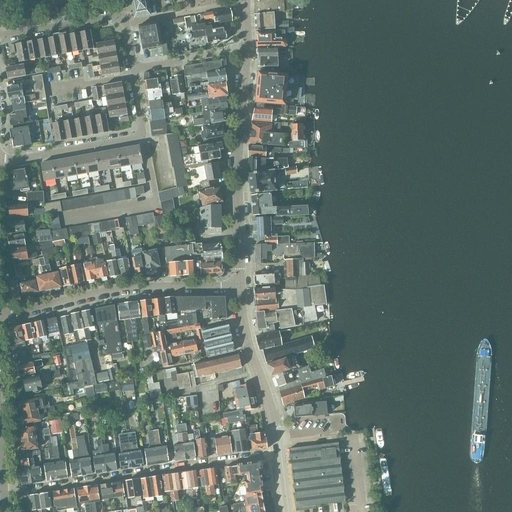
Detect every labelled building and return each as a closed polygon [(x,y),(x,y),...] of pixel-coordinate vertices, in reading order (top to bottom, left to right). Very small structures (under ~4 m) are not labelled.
[(147,2),(132,5),(133,11),(132,13),(133,15),(134,16),(134,18),(156,14),(154,1),(153,0),(148,0),(149,2),(147,2)] [(293,6),(284,7),(283,0),(254,0),(254,14),(293,11),(293,6)] [(230,9),(212,12),(203,14),(204,20),(211,19),(211,21),(214,21),(214,24),(232,21),(230,9)] [(254,14),(255,30),(275,29),(274,13),(264,14),(254,14)] [(138,26),(143,50),(162,46),(158,22),(138,26)] [(196,25),(191,26),(192,28),(194,39),(206,36),(207,43),(227,40),(227,39),(228,37),(228,33),(226,31),(225,31),(224,26),(205,30),(204,24),(196,25)] [(256,47),(258,47),(277,47),(285,47),(287,45),(287,40),(285,38),(284,30),(256,32),(256,47)] [(90,31),(79,33),(83,51),(94,49),(90,31)] [(79,33),(69,35),(72,53),(83,51),(79,33)] [(69,35),(58,37),(61,55),(72,53),(69,35)] [(58,37),(47,39),(51,56),(61,55),(58,37)] [(37,41),(40,58),(51,56),(47,39),(37,41)] [(37,41),(26,43),(29,60),(40,58),(37,41)] [(116,51),(114,41),(96,44),(98,55),(116,51)] [(19,62),(29,60),(26,43),(15,45),(19,62)] [(258,66),(270,67),(278,67),(278,66),(279,65),(279,61),(278,60),(277,47),(258,47),(258,49),(256,50),(256,54),(258,55),(258,60),(258,66)] [(118,62),(116,51),(98,55),(100,65),(118,62)] [(194,87),(225,83),(227,83),(225,60),(225,59),(224,59),(224,58),(223,58),(222,58),(221,58),(220,58),(220,59),(220,60),(220,61),(183,67),(186,88),(194,87)] [(118,62),(100,65),(102,76),(120,73),(118,62)] [(8,79),(25,76),(23,64),(6,68),(8,79)] [(270,67),(270,73),(283,75),(284,69),(278,67),(270,67)] [(288,75),(283,75),(270,73),(258,72),(255,103),(285,106),(286,99),(297,100),(300,76),(288,75)] [(144,81),(145,91),(169,88),(168,83),(160,84),(159,79),(149,80),(148,73),(143,74),(144,81)] [(32,77),(34,94),(44,92),(41,75),(32,77)] [(169,79),(172,95),(184,93),(181,76),(173,77),(173,78),(169,79)] [(121,82),(103,85),(105,96),(123,93),(121,82)] [(188,101),(225,97),(227,97),(227,96),(225,96),(225,93),(227,93),(225,83),(194,87),(195,95),(187,95),(188,101)] [(10,100),(11,99),(26,97),(26,95),(25,95),(25,90),(29,89),(29,84),(6,88),(8,96),(8,98),(10,100)] [(145,91),(147,101),(162,99),(161,94),(170,93),(169,88),(145,91)] [(13,106),(14,111),(19,110),(19,111),(26,110),(24,103),(46,100),(44,92),(34,94),(26,95),(26,97),(11,99),(12,106),(13,106)] [(123,93),(105,96),(107,107),(125,104),(123,93)] [(202,113),(224,110),(227,110),(225,97),(188,101),(189,107),(202,106),(202,113)] [(147,101),(148,112),(171,109),(170,104),(163,105),(162,99),(147,101)] [(125,104),(107,107),(109,118),(127,115),(125,104)] [(37,106),(39,116),(45,115),(44,105),(37,106)] [(254,109),(251,121),(271,122),(272,115),(285,116),(285,115),(303,116),(305,115),(304,108),(282,106),(281,110),(265,108),(265,109),(254,109)] [(149,122),(164,120),(165,119),(164,114),(173,113),(173,108),(171,109),(148,112),(149,122)] [(19,110),(14,111),(14,114),(9,115),(10,121),(9,121),(10,126),(33,122),(32,122),(29,119),(30,117),(26,113),(26,110),(19,111),(19,110)] [(224,110),(202,113),(192,114),(194,127),(203,126),(222,122),(226,122),(224,110)] [(106,114),(95,116),(98,134),(109,132),(106,114)] [(95,116),(84,118),(87,136),(98,134),(95,116)] [(84,118),(73,120),(76,138),(87,136),(84,118)] [(73,120),(62,122),(66,140),(76,138),(73,120)] [(164,120),(149,122),(150,125),(151,136),(154,136),(166,134),(164,120)] [(66,140),(62,122),(52,124),(55,142),(66,140)] [(222,127),(222,122),(203,126),(204,131),(202,132),(201,133),(202,138),(203,139),(203,140),(224,136),(224,135),(225,135),(226,133),(225,129),(223,128),(223,127),(222,127)] [(251,123),(249,143),(269,145),(283,146),(284,134),(271,133),(271,124),(251,123)] [(274,123),(274,129),(274,132),(280,132),(280,126),(287,126),(287,123),(274,123)] [(291,125),(292,149),(296,149),(296,141),(304,141),(303,124),(291,125)] [(28,127),(25,127),(9,130),(11,140),(12,140),(12,141),(13,147),(24,145),(31,144),(28,127)] [(185,169),(208,165),(212,164),(211,160),(218,159),(218,161),(224,161),(222,150),(223,150),(223,149),(225,149),(224,143),(222,143),(195,147),(196,154),(183,156),(184,161),(184,166),(185,169)] [(138,146),(128,148),(131,166),(142,164),(138,145),(138,146)] [(248,158),(249,158),(265,159),(274,159),(274,153),(281,153),(288,153),(288,149),(281,149),(281,148),(266,147),(248,146),(248,158)] [(117,149),(120,168),(131,166),(128,148),(117,150),(117,149)] [(117,150),(106,152),(109,170),(120,168),(117,149),(116,149),(117,150)] [(95,153),(98,172),(109,170),(106,152),(95,154),(95,153)] [(95,154),(84,156),(88,173),(98,172),(95,153),(95,154)] [(74,156),(73,157),(77,175),(88,173),(84,156),(74,158),(74,156)] [(73,158),(63,160),(66,177),(77,175),(73,157),(73,158)] [(249,158),(248,174),(288,168),(287,158),(274,159),(265,159),(249,158)] [(55,179),(52,160),(52,161),(52,162),(41,164),(44,181),(55,179)] [(52,160),(55,179),(66,177),(63,160),(52,162),(52,160)] [(212,164),(208,165),(203,166),(207,181),(202,182),(203,188),(216,185),(215,180),(220,179),(217,163),(212,164)] [(13,178),(13,179),(17,178),(18,181),(21,180),(20,178),(28,177),(27,174),(32,174),(30,164),(20,166),(21,169),(13,171),(14,177),(13,177),(14,178),(13,178)] [(248,174),(250,194),(274,191),(276,191),(275,177),(279,177),(279,174),(285,173),(286,175),(297,174),(296,167),(288,168),(248,174)] [(17,178),(13,179),(14,182),(11,183),(12,191),(20,189),(20,192),(22,191),(22,192),(25,192),(28,191),(28,190),(29,190),(28,182),(33,181),(32,174),(27,174),(28,177),(20,178),(21,180),(18,181),(17,178)] [(143,186),(134,188),(136,196),(144,194),(143,186)] [(197,193),(200,207),(222,202),(222,201),(223,198),(222,197),(220,194),(219,188),(213,189),(205,190),(205,191),(197,193)] [(283,217),(287,216),(308,215),(308,206),(272,208),(271,205),(276,205),(277,203),(277,196),(275,195),(274,191),(250,194),(252,215),(265,215),(276,214),(276,217),(283,217)] [(44,202),(43,192),(33,192),(33,195),(27,196),(28,203),(44,202)] [(172,199),(164,201),(160,202),(163,216),(175,213),(172,199)] [(33,218),(48,217),(47,214),(58,212),(62,212),(60,201),(44,204),(45,209),(32,210),(33,218)] [(9,205),(10,217),(30,216),(29,204),(9,205)] [(208,228),(220,228),(221,228),(221,206),(208,206),(199,208),(200,220),(196,220),(196,235),(209,234),(208,228)] [(165,215),(154,217),(156,229),(166,228),(169,227),(165,215)] [(287,216),(283,217),(253,219),(253,238),(270,237),(270,225),(283,224),(283,221),(287,221),(287,216)] [(121,219),(114,220),(116,229),(123,228),(121,219)] [(25,232),(24,220),(8,221),(9,227),(7,228),(8,230),(9,232),(9,233),(25,232)] [(166,228),(156,229),(158,240),(170,238),(170,233),(166,228)] [(40,243),(52,241),(50,232),(50,229),(37,232),(39,243),(40,243)] [(50,232),(52,241),(52,242),(64,240),(68,239),(66,229),(61,230),(50,232)] [(101,234),(92,235),(93,245),(103,244),(101,234)] [(9,246),(10,248),(25,245),(23,235),(8,237),(9,242),(8,243),(8,245),(9,246)] [(52,241),(40,243),(43,256),(54,254),(53,248),(52,242),(52,241)] [(163,248),(165,260),(191,259),(198,260),(203,261),(222,259),(222,258),(221,243),(221,242),(188,245),(163,248)] [(283,244),(283,245),(283,255),(286,256),(302,255),(302,259),(314,258),(314,255),(314,254),(314,243),(283,244)] [(275,245),(265,245),(255,245),(255,263),(266,263),(266,252),(273,252),(273,255),(283,255),(283,245),(275,245)] [(10,249),(10,252),(12,261),(31,258),(37,257),(36,252),(30,254),(27,255),(26,246),(10,249)] [(120,276),(115,250),(111,251),(113,260),(106,262),(109,277),(120,276)] [(119,250),(115,250),(120,276),(131,274),(128,258),(121,259),(119,250)] [(159,266),(156,250),(142,253),(146,272),(147,272),(150,273),(153,272),(155,270),(156,270),(155,267),(159,266)] [(131,259),(134,274),(139,273),(141,274),(143,273),(144,272),(145,271),(142,256),(131,259)] [(96,257),(93,258),(97,279),(107,276),(103,258),(97,260),(96,257)] [(50,289),(45,266),(43,258),(38,259),(39,265),(41,266),(42,271),(41,272),(41,274),(42,274),(43,276),(36,277),(39,292),(41,291),(41,293),(46,292),(46,290),(50,289)] [(97,279),(93,258),(89,259),(89,261),(83,263),(87,281),(97,279)] [(169,263),(170,276),(195,275),(195,269),(198,269),(198,260),(193,259),(186,260),(186,262),(169,263)] [(284,276),(296,276),(310,276),(309,266),(304,266),(303,259),(283,259),(284,276)] [(198,269),(201,269),(201,277),(218,276),(220,276),(222,273),(222,271),(223,271),(223,270),(222,270),(222,261),(222,260),(203,261),(198,260),(198,269)] [(16,278),(18,277),(22,276),(19,264),(14,266),(15,273),(16,278)] [(48,265),(45,266),(50,289),(54,288),(54,290),(59,289),(59,287),(61,287),(58,272),(51,274),(48,265)] [(80,265),(70,267),(74,284),(75,284),(76,285),(79,284),(80,283),(84,282),(80,265)] [(74,284),(70,267),(59,269),(63,286),(68,285),(69,286),(72,286),(72,284),(74,284)] [(280,273),(274,274),(254,275),(255,286),(275,284),(279,284),(278,277),(281,277),(280,273)] [(317,320),(314,306),(327,304),(324,285),(320,285),(319,275),(310,276),(296,276),(285,277),(285,290),(274,289),(274,287),(254,288),(254,289),(257,289),(257,294),(255,294),(255,301),(258,301),(258,306),(256,307),(256,313),(291,309),(295,325),(317,320)] [(18,277),(22,295),(31,293),(33,294),(35,294),(36,292),(38,292),(35,280),(25,283),(24,276),(22,276),(18,277)] [(5,283),(9,299),(10,298),(12,299),(14,299),(15,297),(20,296),(17,280),(5,283)] [(166,315),(177,313),(175,297),(173,297),(172,296),(170,297),(169,298),(164,298),(166,315)] [(177,313),(178,324),(178,328),(197,325),(195,310),(205,310),(205,311),(209,311),(209,320),(227,319),(225,297),(180,297),(180,298),(176,298),(176,297),(175,297),(177,313)] [(152,300),(154,316),(158,315),(159,322),(165,321),(162,299),(161,299),(160,298),(157,298),(157,299),(152,300)] [(142,317),(144,334),(149,334),(147,317),(152,316),(150,300),(149,300),(148,300),(146,300),(145,301),(140,301),(142,317)] [(138,302),(128,303),(133,341),(138,341),(137,332),(135,318),(140,318),(138,302)] [(133,341),(128,303),(117,304),(119,320),(125,320),(128,342),(133,341)] [(101,333),(104,332),(108,355),(112,354),(113,360),(123,358),(120,337),(119,337),(117,320),(114,305),(111,306),(109,304),(106,305),(105,307),(104,307),(102,306),(99,306),(98,308),(95,309),(97,325),(99,324),(101,333)] [(291,309),(256,313),(258,329),(262,329),(263,333),(275,330),(273,323),(279,322),(281,329),(295,326),(295,325),(291,309)] [(85,337),(86,341),(90,340),(88,328),(94,326),(91,310),(80,312),(83,329),(85,337)] [(70,318),(73,331),(83,329),(80,312),(70,315),(70,318)] [(46,320),(48,334),(59,332),(56,318),(55,318),(54,317),(51,318),(50,319),(46,320)] [(70,318),(61,320),(64,333),(64,335),(74,333),(73,331),(70,318)] [(37,322),(33,323),(37,344),(41,344),(40,337),(47,336),(43,321),(42,321),(41,320),(38,321),(37,322)] [(37,344),(33,323),(28,324),(27,323),(24,324),(23,325),(22,325),(26,341),(32,339),(34,345),(37,344)] [(201,333),(207,357),(235,350),(228,323),(201,330),(201,333)] [(169,330),(151,333),(155,352),(167,350),(167,346),(165,335),(196,330),(197,334),(201,333),(201,330),(200,324),(197,325),(178,328),(169,330)] [(25,346),(21,326),(15,327),(14,326),(11,326),(10,328),(8,329),(12,345),(20,343),(21,347),(25,346)] [(263,350),(266,362),(286,358),(314,348),(312,337),(282,345),(279,332),(256,337),(259,350),(263,350)] [(198,338),(182,342),(185,354),(198,351),(196,345),(204,343),(201,333),(197,334),(198,338)] [(143,337),(145,347),(152,346),(150,336),(143,337)] [(73,357),(69,358),(70,363),(74,362),(76,370),(72,370),(73,376),(77,375),(78,382),(71,384),(73,389),(96,384),(86,341),(85,337),(81,338),(82,344),(70,346),(73,357)] [(169,345),(167,346),(167,350),(170,349),(172,357),(175,357),(178,356),(185,354),(182,342),(169,345)] [(161,358),(158,359),(159,364),(162,363),(163,367),(173,365),(170,350),(160,352),(161,358)] [(59,355),(53,357),(55,366),(61,364),(59,355)] [(278,387),(280,391),(301,385),(326,377),(323,368),(311,372),(309,365),(300,369),(295,355),(267,365),(271,376),(274,375),(278,387)] [(41,360),(29,363),(17,365),(18,371),(16,371),(17,375),(19,375),(19,377),(35,373),(33,368),(42,366),(41,360)] [(241,362),(223,365),(224,375),(242,371),(241,362)] [(200,363),(191,365),(195,383),(204,381),(200,363)] [(191,365),(182,367),(186,385),(195,383),(191,365)] [(182,367),(173,369),(178,387),(186,385),(182,367)] [(173,369),(165,371),(169,389),(178,387),(173,369)] [(165,371),(156,373),(160,391),(169,389),(165,371)] [(242,371),(224,375),(226,384),(244,381),(242,371)] [(156,373),(147,375),(151,393),(160,391),(156,373)] [(96,377),(97,383),(109,380),(108,374),(96,377)] [(23,387),(25,388),(24,389),(25,391),(33,390),(33,392),(34,393),(38,393),(41,391),(42,392),(42,391),(40,382),(42,382),(41,375),(23,379),(23,383),(23,384),(22,386),(23,387)] [(280,391),(283,404),(305,398),(303,391),(318,387),(319,390),(334,386),(331,376),(322,379),(300,385),(280,391)] [(120,379),(120,386),(132,385),(131,378),(120,379)] [(107,383),(109,392),(120,390),(118,381),(107,383)] [(94,386),(96,394),(107,392),(106,384),(94,386)] [(233,391),(235,400),(253,396),(251,384),(240,386),(241,389),(233,391)] [(132,385),(120,386),(121,393),(134,392),(133,385),(132,385)] [(197,408),(196,396),(196,395),(186,396),(187,409),(197,408)] [(253,396),(235,400),(237,409),(245,407),(245,410),(256,408),(253,396)] [(21,409),(22,413),(52,407),(51,402),(36,405),(35,398),(19,402),(19,403),(18,404),(19,407),(20,408),(20,409),(21,409)] [(294,405),(295,417),(327,414),(326,402),(326,398),(307,402),(307,403),(302,404),(302,405),(294,405)] [(149,400),(153,427),(158,427),(154,405),(160,404),(159,399),(149,400)] [(52,407),(22,413),(23,417),(22,417),(22,418),(21,420),(22,422),(23,423),(23,424),(40,421),(39,416),(55,413),(54,407),(52,407)] [(243,415),(242,409),(223,413),(224,419),(243,415)] [(227,418),(228,424),(245,421),(244,415),(227,418)] [(59,421),(50,422),(49,423),(51,435),(61,433),(59,421)] [(185,424),(181,425),(185,460),(196,459),(192,434),(187,435),(187,433),(185,424)] [(174,449),(169,450),(171,462),(175,461),(185,460),(181,425),(176,426),(179,445),(173,445),(174,449)] [(19,435),(20,440),(44,436),(43,431),(35,433),(34,426),(18,428),(19,430),(18,431),(18,434),(19,435)] [(232,431),(233,442),(248,440),(246,429),(232,431)] [(158,430),(153,431),(157,464),(169,462),(171,462),(169,450),(167,450),(166,446),(163,447),(160,444),(158,430)] [(194,431),(197,458),(207,457),(208,455),(206,438),(200,439),(199,430),(194,431)] [(157,464),(153,431),(148,432),(150,445),(147,449),(144,449),(147,466),(157,464)] [(134,433),(127,434),(132,468),(143,466),(141,451),(141,450),(139,451),(136,448),(134,433)] [(265,439),(264,433),(250,434),(252,451),(267,449),(266,439),(265,439)] [(76,440),(76,438),(76,439),(75,434),(71,435),(74,461),(69,461),(71,477),(82,476),(76,440)] [(132,468),(127,434),(119,435),(122,454),(119,454),(121,470),(132,468)] [(44,436),(20,440),(21,444),(20,445),(20,448),(22,449),(22,451),(38,448),(37,442),(45,440),(44,436)] [(215,444),(217,456),(230,454),(232,452),(229,436),(209,438),(210,445),(215,444)] [(84,438),(76,440),(82,476),(92,474),(90,458),(86,451),(84,438)] [(106,472),(102,445),(101,439),(96,440),(99,456),(93,457),(95,473),(106,472)] [(248,440),(233,442),(235,453),(248,451),(249,449),(248,440)] [(107,445),(102,445),(106,472),(117,470),(115,454),(109,455),(107,445)] [(56,447),(52,448),(57,479),(68,478),(65,461),(58,462),(56,447)] [(57,479),(52,448),(48,448),(50,463),(44,464),(46,481),(57,479)] [(33,458),(28,459),(32,483),(42,482),(40,467),(34,468),(33,458)] [(32,483),(28,459),(23,460),(24,469),(19,470),(21,485),(32,483)] [(242,480),(242,482),(245,482),(245,483),(253,481),(262,480),(261,479),(263,478),(262,475),(261,475),(260,471),(262,471),(261,464),(258,462),(237,465),(237,466),(238,476),(244,475),(244,480),(242,480)] [(239,481),(238,476),(237,466),(233,467),(232,466),(225,467),(224,468),(227,484),(239,482),(239,481)] [(216,468),(207,469),(208,477),(207,478),(208,483),(210,483),(210,488),(210,489),(210,495),(214,494),(213,486),(218,485),(216,468)] [(207,469),(198,470),(200,487),(205,487),(207,496),(210,495),(210,489),(210,488),(210,483),(208,483),(207,478),(208,477),(207,469)] [(198,470),(189,472),(190,479),(189,480),(190,486),(192,485),(193,491),(192,491),(193,499),(196,498),(195,488),(200,487),(198,470)] [(189,472),(180,473),(182,490),(188,489),(189,499),(193,499),(192,491),(193,491),(192,485),(190,486),(189,480),(190,479),(189,472)] [(180,473),(171,474),(172,481),(171,483),(172,488),(174,488),(175,493),(174,493),(175,501),(178,501),(177,491),(182,490),(180,473)] [(172,481),(171,474),(162,476),(164,492),(170,492),(171,502),(175,501),(174,493),(175,493),(174,488),(172,488),(171,483),(172,481)] [(160,476),(151,477),(154,497),(163,496),(160,476)] [(154,497),(151,477),(140,479),(144,499),(154,497)] [(141,496),(138,479),(126,481),(128,498),(141,496)] [(242,496),(244,495),(261,493),(262,492),(262,489),(261,480),(262,480),(253,481),(245,483),(245,482),(242,482),(241,482),(240,483),(242,496)] [(122,482),(111,484),(113,498),(119,497),(119,500),(124,500),(123,497),(124,497),(122,482)] [(113,498),(111,484),(100,485),(103,500),(104,500),(105,502),(109,502),(108,499),(113,498)] [(87,487),(90,511),(95,511),(95,502),(100,502),(97,486),(87,487)] [(85,511),(90,511),(87,487),(77,489),(79,505),(85,504),(85,511)] [(74,489),(63,491),(66,510),(74,508),(74,504),(76,503),(74,489)] [(66,510),(63,491),(52,493),(54,507),(57,506),(58,511),(66,510)] [(39,495),(41,511),(45,511),(45,509),(52,508),(49,493),(39,495)] [(233,511),(239,508),(246,507),(263,504),(262,499),(264,498),(263,494),(261,494),(261,493),(244,495),(246,504),(244,504),(244,503),(229,506),(230,511),(233,511)] [(37,511),(41,511),(39,495),(29,496),(31,511),(37,510),(37,511)]
